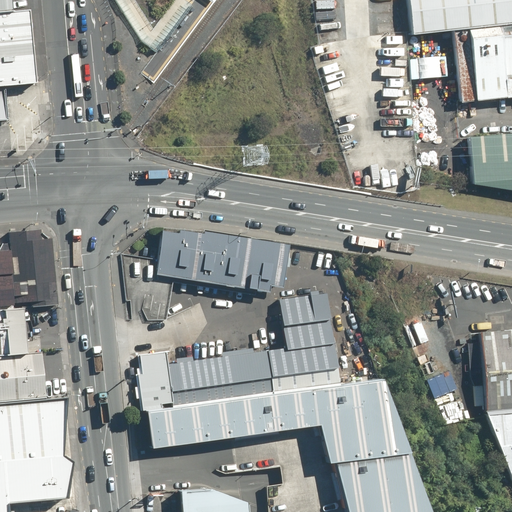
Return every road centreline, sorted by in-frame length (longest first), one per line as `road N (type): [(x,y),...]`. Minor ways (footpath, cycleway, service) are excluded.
road 1 (primary): [(82,188),(499,244)]
road 2 (primary): [(112,511),(82,188)]
road 3 (tertiary): [(82,188),(66,0)]
